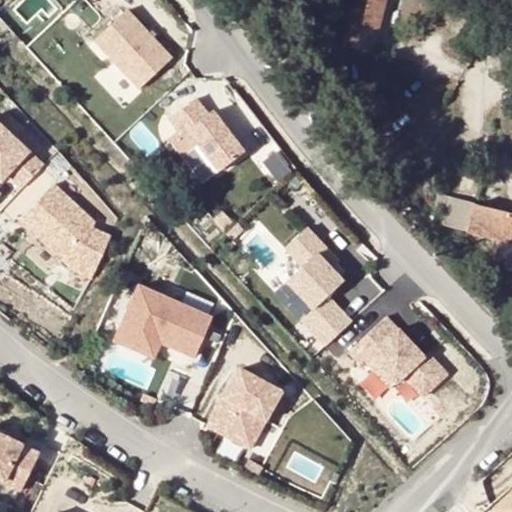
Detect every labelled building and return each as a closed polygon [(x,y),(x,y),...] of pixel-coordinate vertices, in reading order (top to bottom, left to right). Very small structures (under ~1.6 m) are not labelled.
[(354,0),(344,45),(371,52),(383,0),(354,0)] [(160,97),(181,78),(121,13),(89,43),(134,91),(145,81),(160,97)] [(355,90),(364,117),(387,108),(377,82),(355,90)] [(205,114),(193,98),(167,117),(180,133),(185,129),(216,170),(241,151),(209,110),(205,114)] [(42,164),(0,125),(0,179),(7,173),(21,186),(42,164)] [(388,158),(393,167),(400,163),(395,154),(388,158)] [(93,222),(51,183),(19,219),(72,268),(91,276),(109,235),(90,227),(93,222)] [(511,213),(439,194),(435,209),(447,213),(444,225),(501,240),(496,259),(511,264),(511,213)] [(343,267),(312,234),(291,254),(308,272),(281,297),(325,344),(350,321),(333,302),(348,288),(335,275),(343,267)] [(210,317),(138,285),(114,339),(139,350),(146,334),(159,340),(194,355),(210,317)] [(429,402),(453,380),(427,352),(423,356),(385,315),(348,350),(360,362),(364,358),(397,394),(410,382),(429,402)] [(159,340),(146,334),(139,350),(152,355),(159,340)] [(130,349),(119,372),(146,385),(158,363),(130,349)] [(288,393),(247,368),(214,423),(255,448),(288,393)] [(37,453),(0,434),(0,479),(20,489),(37,453)] [(511,511),(511,502),(500,511),(511,511)]
